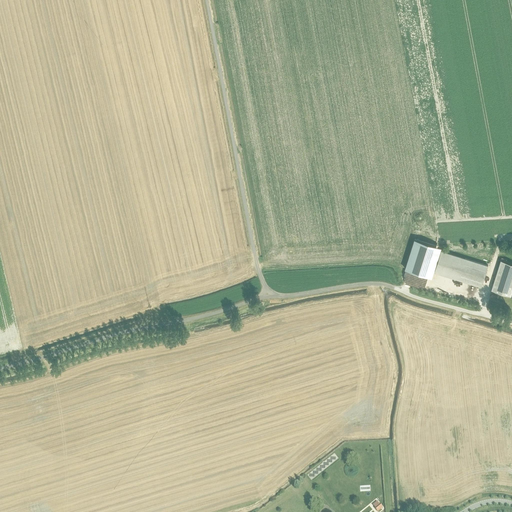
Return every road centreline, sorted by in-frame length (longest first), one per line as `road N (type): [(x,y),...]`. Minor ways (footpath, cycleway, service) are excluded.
road 1 (track): [(277,297),(255,258),(208,0)]
road 2 (track): [(0,369),(269,293)]
road 3 (unclassified): [(511,322),(382,284),(277,297)]
